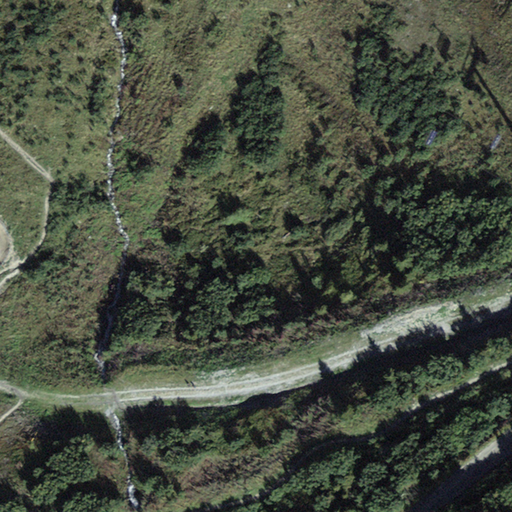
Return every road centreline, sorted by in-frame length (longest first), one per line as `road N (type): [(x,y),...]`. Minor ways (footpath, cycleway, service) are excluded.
road 1 (track): [(511,302),(252,383),(56,400)]
road 2 (track): [(418,511),(511,437)]
